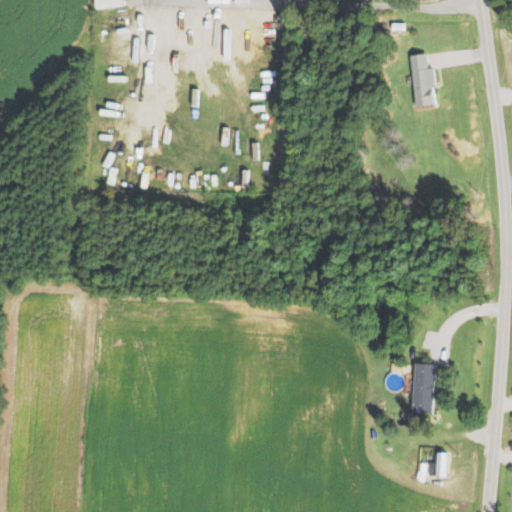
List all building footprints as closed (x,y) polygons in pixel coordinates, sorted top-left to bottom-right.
[(101,0),(131,0),(132,5),(103,9),(101,0)] [(396,23),(395,31),(408,31),(408,23),(396,23)] [(430,54),(432,68),(438,67),(441,86),(437,87),(439,103),(421,105),(415,57),(430,54)] [(419,363),(441,365),(436,414),(415,412),(419,363)] [(442,452),(453,453),(451,477),(431,476),(432,462),(441,463),(442,452)]
